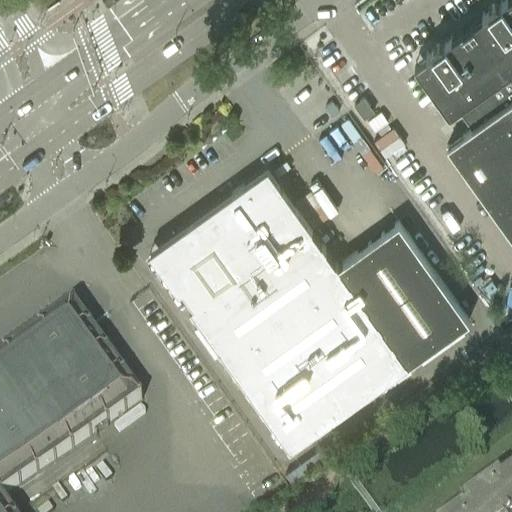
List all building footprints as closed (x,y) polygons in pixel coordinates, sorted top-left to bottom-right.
[(470,21),(467,23),(511,86),(511,96),(511,97),(511,98),(511,0),(487,0),(487,1),(487,3),(488,6),(469,20),(470,21)] [(511,235),(511,98),(511,97),(511,96),(511,86),(467,23),(463,25),(444,38),(442,37),(441,36),(439,35),(437,35),(435,35),(434,36),(433,37),(432,39),(431,40),(431,41),(431,43),(431,44),(432,46),(414,60),(448,109),(455,104),(471,125),(446,143),(511,235)] [(354,103),(363,116),(373,109),(363,96),(354,103)] [(332,99),(324,105),(332,114),(339,109),(332,99)] [(380,111),(367,120),(374,129),(387,120),(380,111)] [(469,318),(398,219),(337,263),(292,199),(267,164),(149,249),(178,290),(182,287),(193,303),(189,306),(289,446),(469,318)] [(297,198),(314,222),(329,211),(312,187),(297,198)] [(0,511),(8,511),(1,501),(142,401),(90,328),(89,328),(72,304),(0,355),(0,511)] [(511,474),(500,483),(499,484),(511,501),(511,474)] [(511,511),(511,501),(499,484),(500,483),(498,479),(459,506),(462,511),(460,511),(511,511)]
